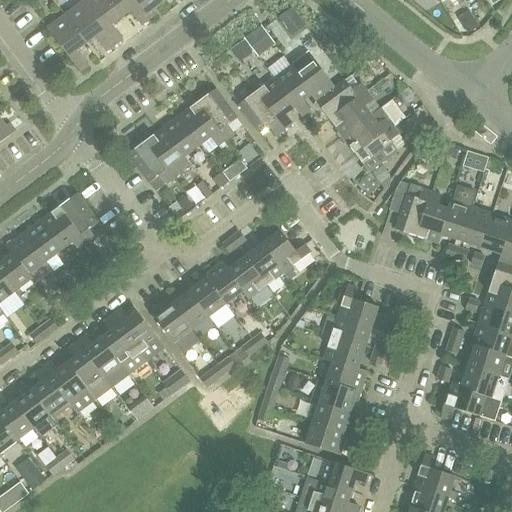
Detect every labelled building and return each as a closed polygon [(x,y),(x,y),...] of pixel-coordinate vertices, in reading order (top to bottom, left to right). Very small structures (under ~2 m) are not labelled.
[(113,25),(122,18),(107,0),(86,0),(83,2),(115,46),(123,39),(113,25)] [(107,0),(122,18),(131,11),(142,26),(150,19),(135,0),(107,0)] [(164,3),(161,0),(135,0),(150,19),(156,15),(153,11),(164,3)] [(83,2),(66,15),(87,44),(96,37),(107,52),(115,46),(83,2)] [(291,37),(305,27),(291,9),(277,19),(291,37)] [(471,12),(459,19),(468,34),(480,27),(471,12)] [(87,44),(66,15),(48,29),(80,72),(89,65),(78,51),(87,44)] [(234,50),(231,52),(235,58),(248,49),(244,43),(234,50)] [(317,103),(346,81),(345,81),(336,88),(309,52),(300,59),(306,67),(298,73),(293,66),(292,66),(313,95),(312,96),(317,103)] [(274,79),(296,108),(302,117),(310,110),(304,102),(312,96),(313,95),(292,66),(274,79)] [(274,79),(257,92),(285,130),(293,123),(287,115),(296,108),(274,79)] [(353,91),(346,81),(317,103),(330,120),(368,92),(362,84),(353,91)] [(217,90),(198,103),(226,141),(235,134),(228,126),(238,118),(217,90)] [(276,136),(285,130),(257,92),(239,105),(239,106),(260,134),(270,127),(276,136)] [(368,92),(330,120),(343,137),(372,116),(365,107),(374,101),(368,92)] [(218,147),(226,141),(198,103),(181,116),(203,145),(212,138),(218,147)] [(381,110),(372,116),(343,137),(356,155),(394,127),(381,110)] [(185,158),(203,145),(181,116),(164,129),(185,158)] [(6,126),(0,118),(0,143),(16,132),(10,124),(6,126)] [(401,121),(394,127),(356,155),(369,173),(398,151),(391,142),(400,135),(408,129),(401,121)] [(164,129),(146,142),(174,179),(183,173),(176,164),(185,158),(164,129)] [(166,185),(174,179),(146,142),(128,155),(150,184),(159,177),(166,185)] [(251,144),(239,151),(248,164),(259,156),(251,144)] [(460,150),(449,147),(445,156),(457,160),(460,150)] [(224,172),(231,182),(248,169),(241,160),(224,172)] [(373,173),(385,190),(392,179),(383,166),(373,173)] [(214,180),(221,189),(230,182),(224,173),(214,180)] [(417,237),(432,193),(422,190),(419,200),(407,196),(396,230),(417,237)] [(438,244),(452,201),(451,201),(448,209),(439,206),(442,196),(432,193),(417,237),(438,244)] [(78,194),(60,208),(88,245),(96,239),(90,230),(99,223),(78,194)] [(195,207),(187,197),(177,204),(185,215),(195,207)] [(473,208),(452,201),(438,244),(439,244),(442,235),(461,242),(473,208)] [(79,251),(88,245),(60,208),(43,220),(64,249),(73,243),(79,251)] [(473,208),(461,242),(482,248),(493,215),(473,208)] [(511,226),(511,220),(493,215),(482,248),(501,255),(502,255),(511,226)] [(43,220),(25,233),(47,262),(64,249),(43,220)] [(501,255),(499,263),(511,267),(511,230),(511,231),(511,230),(511,226),(502,255),(501,255)] [(281,231),(263,244),(284,273),(311,253),(305,245),(296,252),(281,231)] [(238,247),(246,241),(240,232),(231,238),(238,247)] [(30,274),(47,262),(25,233),(8,246),(33,280),(34,279),(30,274)] [(229,253),(238,247),(231,238),(223,245),(229,253)] [(246,257),(267,286),(284,273),(263,244),(246,257)] [(456,259),(459,249),(449,245),(446,255),(456,259)] [(10,252),(0,259),(0,271),(15,293),(33,280),(8,246),(7,247),(10,252)] [(469,252),(459,249),(456,259),(466,262),(469,252)] [(471,264),(481,267),(485,257),(474,254),(471,264)] [(267,286),(246,257),(229,270),(224,262),(223,263),(249,298),(267,286)] [(248,299),(249,298),(223,263),(205,276),(227,305),(244,292),(248,299)] [(511,267),(499,263),(492,284),(511,290),(511,267)] [(75,264),(68,269),(80,285),(87,280),(75,264)] [(0,304),(15,293),(0,271),(0,304)] [(205,276),(188,288),(210,318),(227,305),(205,276)] [(62,282),(52,289),(60,300),(70,293),(62,282)] [(511,290),(492,284),(485,304),(511,312),(511,290)] [(349,286),(338,318),(372,329),(379,308),(355,300),(358,288),(349,286)] [(192,330),(210,318),(188,288),(171,301),(192,330)] [(480,302),(469,299),(466,309),(476,312),(480,302)] [(153,315),(174,344),(182,353),(191,365),(207,353),(198,341),(200,340),(192,330),(171,301),(153,315)] [(511,312),(485,304),(478,325),(511,335),(511,312)] [(165,348),(138,312),(128,319),(122,310),(113,316),(141,354),(147,362),(165,348)] [(147,362),(141,354),(113,316),(105,323),(111,331),(102,338),(124,367),(130,375),(147,362)] [(365,349),(372,329),(338,318),(331,338),(365,349)] [(42,328),(48,336),(59,328),(53,321),(42,328)] [(306,330),(308,323),(301,321),(296,327),(306,330)] [(511,335),(478,325),(472,345),(506,356),(511,358),(511,335)] [(37,345),(48,336),(42,328),(31,337),(37,345)] [(454,328),(451,340),(461,343),(465,332),(454,328)] [(269,344),(262,335),(254,341),(261,350),(269,344)] [(130,375),(124,367),(102,338),(93,345),(87,336),(79,342),(106,380),(113,388),(130,375)] [(331,338),(325,359),(367,373),(368,372),(359,369),(365,349),(331,338)] [(457,354),(461,343),(451,340),(447,351),(457,354)] [(250,358),(261,350),(254,341),(244,349),(243,348),(236,353),(243,362),(250,358)] [(68,364),(89,393),(95,401),(113,388),(106,380),(79,342),(70,348),(77,357),(68,364)] [(378,342),(374,352),(385,356),(388,346),(378,342)] [(12,344),(4,350),(11,358),(19,352),(12,344)] [(499,377),(506,356),(472,345),(465,366),(499,377)] [(0,362),(2,365),(11,358),(4,350),(0,353),(0,362)] [(381,366),(385,356),(374,352),(371,362),(381,366)] [(278,356),(275,365),(286,369),(289,359),(278,356)] [(226,375),(236,368),(230,359),(219,367),(226,375)] [(333,363),(327,382),(361,393),(367,373),(325,359),(324,360),(333,363)] [(95,401),(89,393),(68,364),(59,371),(52,362),(44,368),(72,406),(78,414),(95,401)] [(281,382),(286,369),(275,365),(269,386),(279,389),(281,382)] [(453,385),(487,396),(493,397),(503,401),(509,380),(499,377),(465,366),(459,385),(453,383),(453,385)] [(215,383),(226,375),(219,367),(209,374),(215,383)] [(452,370),(442,367),(437,379),(448,383),(452,370)] [(32,387),(31,387),(54,419),(72,406),(44,368),(36,375),(42,383),(34,389),(32,387)] [(184,387),(190,383),(184,373),(177,378),(184,387)] [(312,400),(320,403),(354,414),(361,393),(327,382),(318,380),(312,400)] [(503,401),(493,397),(487,396),(453,385),(442,417),(452,420),(455,409),(496,422),(503,401)] [(269,386),(262,406),(272,410),(279,389),(269,386)] [(59,425),(54,419),(31,387),(14,400),(35,429),(42,438),(59,425)] [(166,388),(159,393),(164,401),(171,395),(166,388)] [(145,396),(139,401),(149,414),(155,409),(145,396)] [(0,409),(0,418),(17,442),(35,429),(14,400),(0,409)] [(305,421),(313,423),(347,434),(354,414),(320,403),(312,400),(305,421)] [(262,406),(258,418),(268,421),(272,410),(262,406)] [(0,454),(0,455),(17,442),(0,418),(0,454)] [(123,423),(116,428),(121,434),(127,429),(123,423)] [(306,445),(340,456),(347,434),(313,423),(306,445)] [(64,468),(75,461),(68,452),(58,460),(64,468)] [(425,455),(415,487),(449,498),(455,500),(457,493),(451,491),(456,477),(431,469),(435,458),(425,455)] [(54,476),(64,468),(58,460),(47,467),(54,476)] [(318,481),(352,492),(356,481),(366,485),(369,474),(325,460),(318,481)] [(33,491),(39,488),(47,481),(34,465),(21,475),(33,491)] [(309,478),(302,498),(343,511),(357,511),(359,506),(349,503),(352,492),(318,481),(309,478)] [(422,511),(444,511),(449,498),(415,487),(408,507),(422,511)] [(343,511),(302,498),(297,511),(343,511)] [(485,500),(482,509),(488,511),(491,503),(485,500)]
